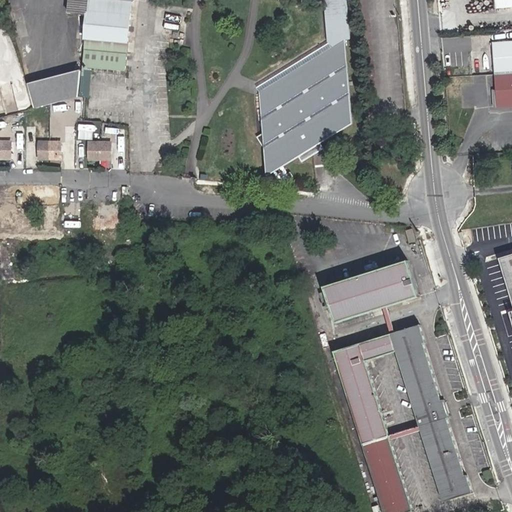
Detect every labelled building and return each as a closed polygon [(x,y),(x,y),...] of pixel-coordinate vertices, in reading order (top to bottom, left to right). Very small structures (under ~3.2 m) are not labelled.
[(69,0),(69,13),(87,15),(88,0),(69,0)] [(127,51),(132,1),(119,0),(88,0),(87,15),(82,67),(92,68),(125,71),(127,51)] [(335,0),(337,14),(352,13),(351,0),(335,0)] [(341,36),(256,87),(258,91),(344,40),(341,36)] [(352,121),(344,40),(258,91),(262,133),(257,137),(263,149),(266,175),(297,156),(320,141),(352,121)] [(511,41),(493,43),(495,74),(511,73),(511,41)] [(92,68),(82,67),(81,70),(80,81),(88,82),(89,75),(92,75),(92,68)] [(81,70),(28,85),(34,109),(69,99),(79,97),(80,81),(81,70)] [(511,73),(495,74),(497,107),(511,106),(511,73)] [(89,75),(88,82),(80,81),(79,97),(85,97),(89,98),(92,75),(89,75)] [(300,160),(323,145),(320,141),(297,156),(300,160)] [(0,159),(11,159),(11,142),(0,142),(0,159)] [(39,159),(61,159),(61,143),(39,142),(39,159)] [(89,160),(111,160),(111,143),(89,143),(89,160)] [(405,233),(409,245),(416,243),(412,231),(405,233)] [(364,269),(393,260),(391,254),(362,263),(364,269)] [(511,254),(500,258),(511,297),(511,254)] [(324,288),(334,322),(383,307),(388,306),(417,297),(407,262),(324,288)] [(388,306),(383,307),(391,334),(396,332),(388,306)] [(425,344),(419,325),(396,332),(391,334),(397,352),(420,427),(421,431),(443,502),(471,493),(466,475),(464,476),(446,420),(448,419),(443,400),(441,401),(423,344),(425,344)] [(384,356),(397,352),(391,334),(378,338),(384,356)] [(365,362),(384,356),(378,338),(333,352),(383,511),(410,511),(412,511),(390,441),(388,437),(365,362)] [(390,441),(421,431),(420,427),(388,437),(390,441)]
